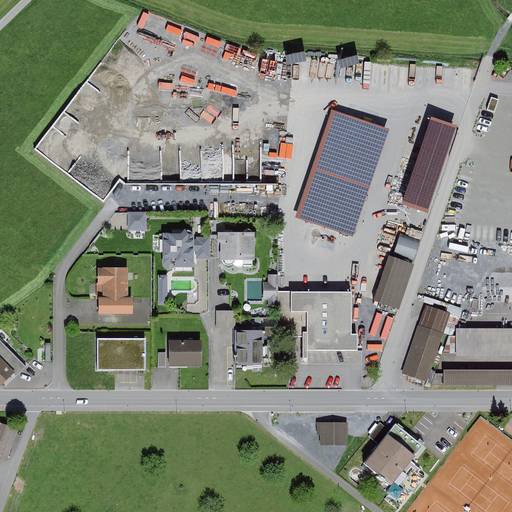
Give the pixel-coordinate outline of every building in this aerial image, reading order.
[(258,60),(258,80),(273,80),(273,60),(258,60)] [(309,222),(345,115),(331,110),(294,217),(309,222)] [(376,126),(345,115),(309,222),(340,233),(376,126)] [(452,126),(431,119),(402,204),(423,211),(452,126)] [(376,126),(340,233),(352,237),(388,130),(376,126)] [(146,229),(147,213),(127,212),(126,229),(146,229)] [(180,234),(163,233),(162,266),(167,271),(170,271),(170,269),(173,269),(175,270),(192,271),(192,267),(193,267),(194,251),(194,239),(194,234),(187,234),(185,229),(180,234)] [(254,233),(218,233),(218,242),(221,242),(220,260),(222,260),(223,263),(224,264),(225,265),(227,265),(229,265),(231,265),(233,264),(235,265),(253,265),(253,260),(255,260),(254,233)] [(400,234),(394,254),(413,260),(420,241),(400,234)] [(210,238),(210,237),(196,236),(196,239),(194,239),(194,251),(197,251),(196,259),(210,259),(210,258),(210,238)] [(387,257),(377,289),(383,291),(393,259),(387,257)] [(393,306),(408,264),(393,259),(383,291),(377,289),(373,300),(393,306)] [(413,266),(408,264),(393,306),(399,308),(413,266)] [(128,268),(98,268),(98,285),(103,285),(103,297),(99,297),(99,314),(133,314),(132,298),(128,298),(128,268)] [(167,275),(158,275),(158,305),(167,305),(167,275)] [(277,275),(269,275),(269,283),(263,283),(263,300),(268,300),(268,307),(277,307),(277,275)] [(279,311),(290,311),(290,292),(279,292),(279,311)] [(350,292),(290,292),(290,311),(279,311),(279,326),(288,326),(288,337),(301,337),(301,359),(306,359),(307,351),(356,351),(356,334),(350,334),(350,292)] [(449,313),(423,304),(400,373),(427,382),(449,313)] [(234,311),(216,311),(216,327),(234,327),(234,311)] [(511,328),(456,329),(456,336),(449,336),(443,354),(455,354),(455,357),(511,356),(511,328)] [(268,330),(234,331),(235,365),(263,364),(262,346),(268,346),(268,330)] [(145,369),(144,339),(97,339),(97,370),(145,369)] [(0,340),(0,387),(14,374),(16,376),(26,367),(0,340)] [(202,367),(202,340),(169,341),(169,367),(202,367)] [(511,370),(444,370),(444,374),(435,374),(432,385),(511,385),(511,370)] [(389,431),(379,423),(368,437),(378,445),(363,464),(377,475),(376,477),(381,481),(383,480),(393,488),(384,499),(397,510),(424,477),(418,472),(420,470),(409,461),(421,446),(394,424),(389,431)] [(0,456),(3,458),(14,430),(0,424),(0,456)] [(346,424),(321,424),(320,444),(346,444),(346,424)]
